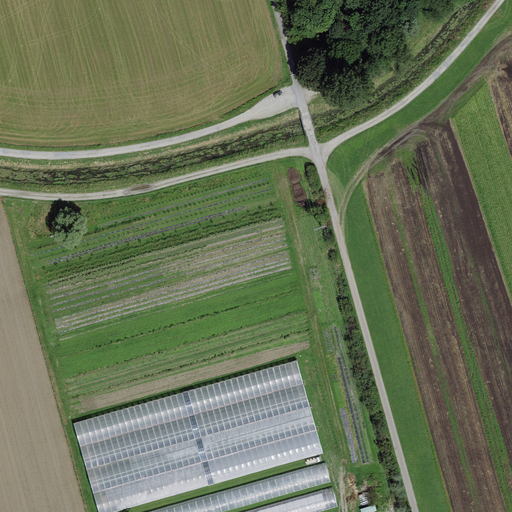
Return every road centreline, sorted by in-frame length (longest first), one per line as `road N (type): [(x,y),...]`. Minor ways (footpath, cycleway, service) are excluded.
road 1 (track): [(315,152),(98,196),(0,192)]
road 2 (track): [(299,94),(190,137),(135,149),(0,152)]
road 3 (track): [(315,152),(428,83),(501,0)]
road 4 (track): [(306,119),(348,106),(405,67),(461,0)]
